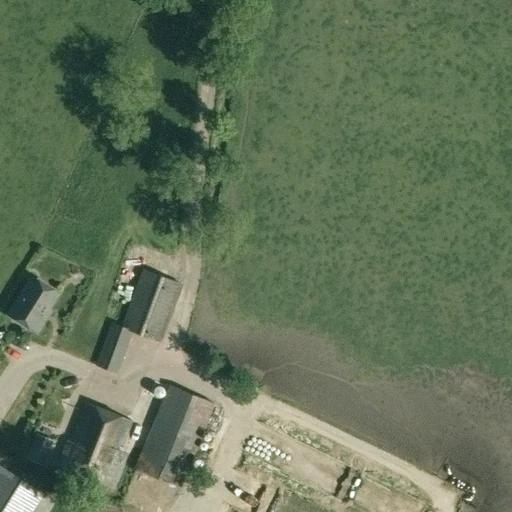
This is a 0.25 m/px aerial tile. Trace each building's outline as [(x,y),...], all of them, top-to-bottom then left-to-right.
[(159,341),(181,284),(143,269),(122,326),(112,322),(96,366),(117,373),(132,331),(159,341)] [(58,293),(33,277),(9,314),(37,332),(46,318),(43,316),(58,293)] [(180,486),(214,403),(170,385),(136,468),(180,486)] [(119,451),(132,421),(85,402),(69,441),(67,440),(58,464),(114,487),(127,454),(119,451)] [(48,459),(54,444),(41,440),(34,455),(48,459)] [(0,511),(39,511),(0,486),(0,511)]
